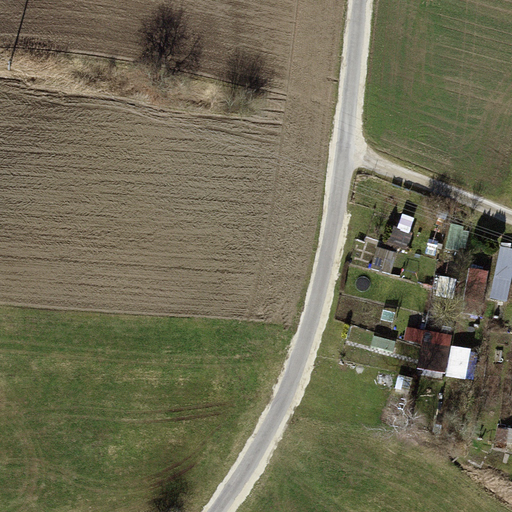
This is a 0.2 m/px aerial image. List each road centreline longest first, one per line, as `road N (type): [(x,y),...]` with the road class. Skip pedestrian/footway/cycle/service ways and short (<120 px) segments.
road 1 (unclassified): [(222,511),(282,408),(314,323),(365,0)]
road 2 (track): [(511,219),(345,151)]
